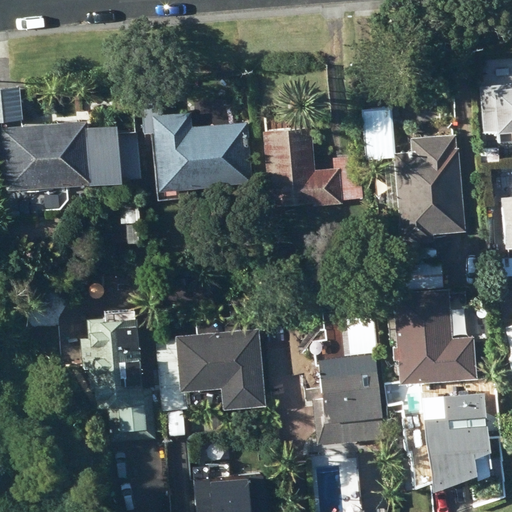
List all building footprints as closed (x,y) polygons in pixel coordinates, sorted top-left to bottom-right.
[(511,83),(511,84),(511,87),(491,87),(492,131),(511,131),(511,83)] [(387,101),(363,101),(364,160),(389,160),(387,101)] [(247,182),(244,120),(187,124),(187,114),(147,116),(151,188),(247,182)] [(82,128),(82,121),(0,126),(0,161),(2,189),(114,181),(114,177),(136,176),(133,133),(109,135),(108,126),(82,128)] [(308,127),(259,131),(264,203),(309,200),(310,206),(340,204),(339,199),(359,197),(356,156),(330,157),(331,168),(311,170),(308,127)] [(429,230),(461,229),(456,150),(452,150),(450,133),(407,136),(408,151),(392,152),(397,241),(429,238),(429,230)] [(511,197),(499,198),(503,248),(511,247),(511,197)] [(440,287),(439,262),(395,264),(396,289),(440,287)] [(444,289),(388,292),(394,383),(471,377),(469,337),(447,338),(444,289)] [(61,296),(20,297),(21,324),(62,323),(61,296)] [(152,437),(148,389),(137,390),(131,309),(101,311),(101,317),(83,318),(85,338),(76,338),(81,409),(104,408),(106,441),(152,437)] [(511,323),(500,326),(507,352),(504,352),(511,380),(511,323)] [(259,405),(253,328),(170,335),(175,389),(215,385),(217,408),(259,405)] [(378,438),(371,355),(311,359),(313,388),(301,389),(302,399),(306,400),(310,444),(378,438)] [(486,466),(481,392),(440,395),(442,417),(418,418),(423,489),(469,471),(470,479),(482,474),(482,466),(486,466)] [(185,466),(185,478),(186,511),(263,511),(262,474),(230,476),(230,464),(185,466)]
